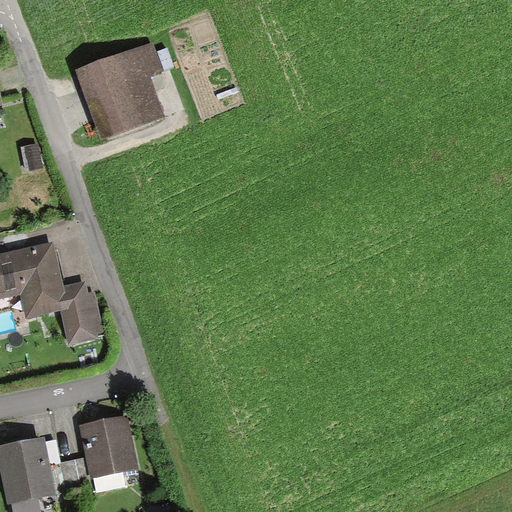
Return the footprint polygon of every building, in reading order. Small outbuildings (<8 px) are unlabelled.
[(151,49),(76,79),(102,143),(162,119),(147,80),(161,74),(151,49)] [(41,146),(24,148),(26,171),(43,169),(41,146)] [(86,283),(65,288),(54,244),(0,256),(0,301),(21,297),(27,321),(61,314),(69,347),(100,340),(99,337),(106,335),(96,293),(89,295),(86,283)] [(62,464),(67,492),(126,481),(125,475),(140,472),(129,417),(80,428),(86,459),(62,464)] [(0,448),(0,468),(8,507),(57,497),(57,495),(67,492),(62,464),(51,467),(46,440),(0,448)]
